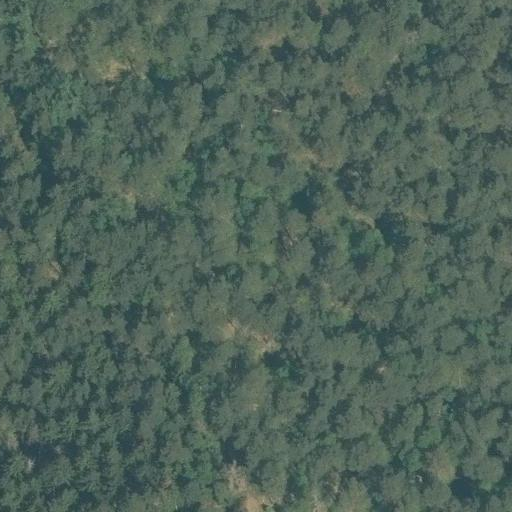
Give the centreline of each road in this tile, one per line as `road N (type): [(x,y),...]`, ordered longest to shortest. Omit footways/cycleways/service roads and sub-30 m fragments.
road 1 (track): [(139,209),(213,209),(344,246),(511,394)]
road 2 (track): [(258,510),(139,209)]
road 3 (track): [(139,209),(68,43)]
